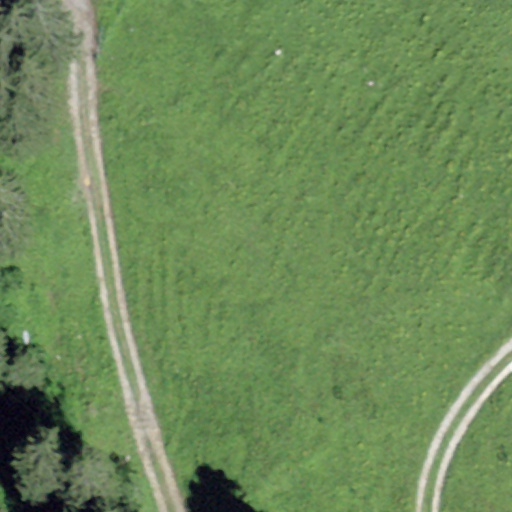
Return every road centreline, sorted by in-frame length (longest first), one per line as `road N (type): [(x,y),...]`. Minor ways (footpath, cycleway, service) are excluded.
road 1 (track): [(67,0),(119,328),(171,511)]
road 2 (track): [(427,511),(434,450),(511,352)]
